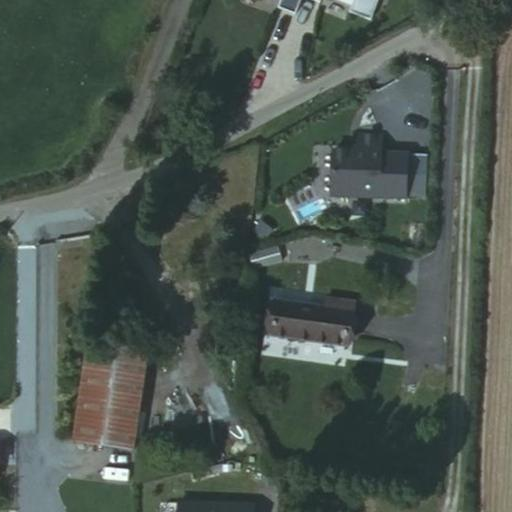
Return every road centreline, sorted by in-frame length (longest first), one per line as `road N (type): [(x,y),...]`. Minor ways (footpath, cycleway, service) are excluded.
road 1 (unknown): [(464,511),(478,95),(473,37),(455,9)]
road 2 (unclassified): [(93,190),(163,163),(473,0)]
road 3 (unknown): [(93,190),(218,398),(269,511)]
road 4 (unclassified): [(93,190),(184,0)]
